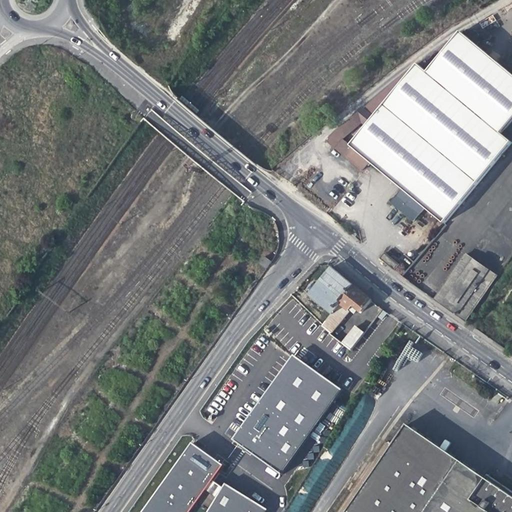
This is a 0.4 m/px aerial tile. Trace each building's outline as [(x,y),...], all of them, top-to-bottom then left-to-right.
[(444,223),(511,142),(501,133),(511,120),(511,74),(461,32),(428,72),(419,64),(416,67),(415,66),(381,94),(348,122),(329,144),(361,171),(369,161),(401,187),(390,202),(399,210),(413,222),(425,207),(444,223)] [(361,171),(329,144),(294,186),(295,187),(311,201),(325,213),(361,171)] [(441,289),(434,299),(446,308),(465,321),(498,275),(497,275),(467,254),(450,278),(441,289)] [(270,263),(263,258),(258,265),(265,270),(270,263)] [(309,296),(331,315),(339,304),(353,286),(342,277),(333,270),(309,296)] [(361,313),(371,301),(360,292),(353,286),(339,304),(331,315),(330,317),(338,324),(349,312),(348,311),(353,306),(361,313)] [(382,310),(379,307),(374,315),(377,317),(382,310)] [(487,312),(475,328),(477,330),(488,313),(487,312)] [(511,328),(488,313),(477,330),(509,351),(511,347),(511,328)] [(330,334),(338,324),(330,317),(322,327),(330,334)] [(355,327),(342,343),(351,350),(364,333),(355,327)] [(294,355),(234,440),(282,473),(342,389),(294,355)] [(485,477),(409,425),(395,445),(349,511),(511,511),(511,490),(487,473),(485,477)] [(337,511),(349,511),(395,445),(387,439),(337,511)] [(194,443),(142,511),(267,511),(268,511),(225,484),(223,489),(213,481),(226,465),(194,443)]
